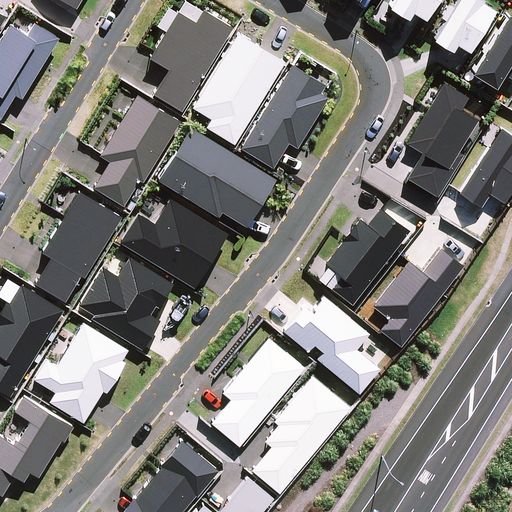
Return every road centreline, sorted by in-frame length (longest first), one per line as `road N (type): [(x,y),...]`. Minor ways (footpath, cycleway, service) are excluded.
road 1 (residential): [(272,0),(357,50),(370,65),(372,101),(280,245),(60,511)]
road 2 (residential): [(0,218),(135,0)]
road 3 (secondary): [(398,511),(511,335)]
